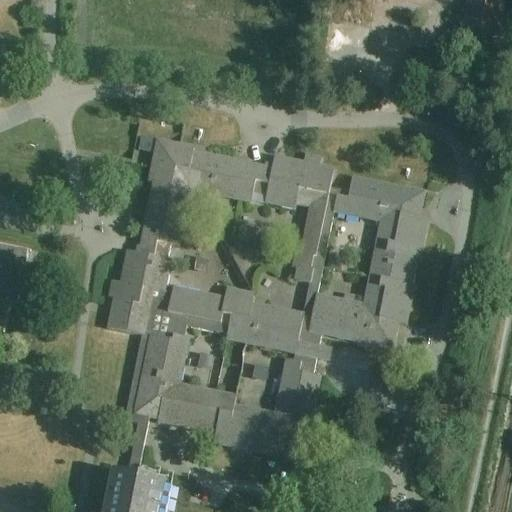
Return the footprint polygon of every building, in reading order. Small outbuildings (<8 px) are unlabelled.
[(500,39),(507,0),(470,0),(464,32),(500,39)] [(435,80),(438,62),(406,57),(404,74),(435,80)] [(156,141),(147,182),(152,183),(138,255),(126,253),(119,285),(111,283),(108,300),(113,301),(107,331),(140,338),(123,424),(136,427),(129,463),(126,478),(136,480),(139,465),(149,416),(158,418),(156,425),(214,437),(212,446),(278,460),(280,452),(288,454),(288,458),(303,461),(319,379),(312,378),(316,360),(321,361),(323,350),(318,349),(321,337),(391,351),(394,335),(389,334),(392,323),(405,326),(413,287),(409,286),(415,260),(418,261),(426,221),(413,218),(415,207),(420,208),(423,193),(350,179),(347,194),(328,190),(332,168),(318,165),(320,157),(305,154),(304,163),(274,157),(271,169),(197,154),(196,161),(190,160),(192,148),(156,141)] [(0,334),(3,335),(9,306),(18,307),(29,254),(0,247),(0,334)] [(136,480),(126,478),(124,478),(116,476),(112,475),(103,511),(165,511),(170,487),(158,485),(136,480)]
